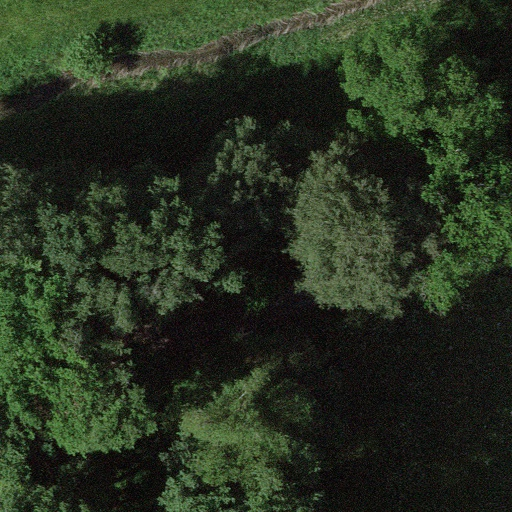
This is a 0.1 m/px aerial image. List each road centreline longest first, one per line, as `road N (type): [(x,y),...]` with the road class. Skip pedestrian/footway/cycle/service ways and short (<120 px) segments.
road 1 (track): [(298,291),(0,377)]
road 2 (track): [(298,291),(511,199)]
